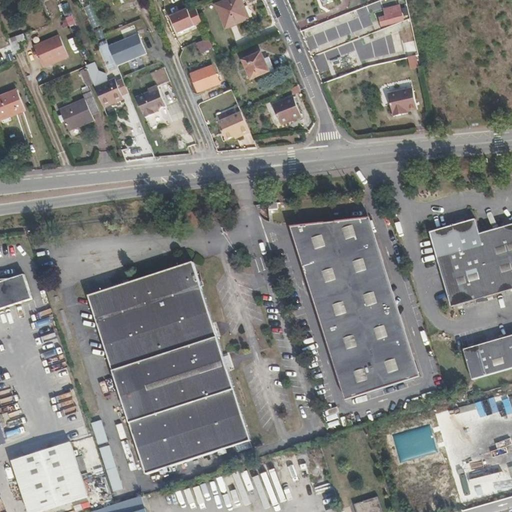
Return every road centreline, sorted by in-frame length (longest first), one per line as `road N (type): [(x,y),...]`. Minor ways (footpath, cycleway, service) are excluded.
road 1 (primary): [(0,209),(131,193),(226,170)]
road 2 (primary): [(226,170),(0,188)]
road 3 (unknown): [(401,203),(421,283),(439,312),(469,318),(511,307)]
road 4 (primary): [(330,159),(511,140)]
road 5 (residential): [(274,0),(325,120),(330,159)]
road 6 (unknown): [(0,455),(36,438),(10,336)]
